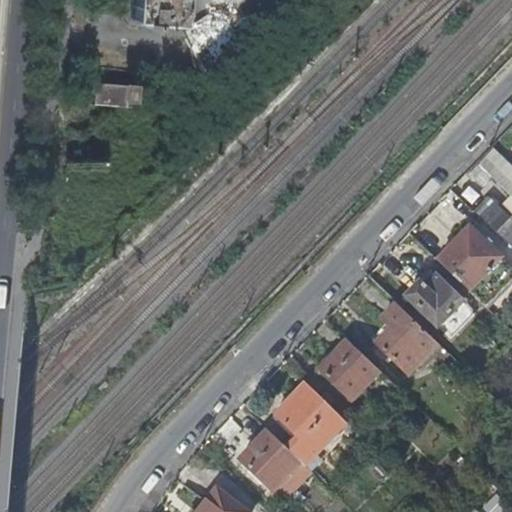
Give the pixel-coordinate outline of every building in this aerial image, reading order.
[(132,0),(130,17),(141,18),(141,23),(153,24),(154,19),(179,21),(181,0),(132,0)] [(109,103),(136,105),(137,85),(96,81),(94,102),(109,103)] [(473,209),(511,249),(511,164),(495,147),(455,186),(468,199),(486,182),(511,208),(511,218),(488,194),(473,209)] [(447,251),(438,260),(470,290),(503,257),(471,226),(460,237),(456,237),(447,246),(447,251)] [(426,287),(421,282),(408,297),(451,339),(474,316),(473,309),(438,275),(426,287)] [(440,344),(398,303),(383,319),(393,328),(378,344),(410,375),(440,344)] [(494,313),(484,304),(477,311),(487,320),(494,313)] [(354,402),(382,372),(350,341),(321,370),(354,402)] [(303,439),(334,409),(308,384),(277,414),(303,439)] [(274,491),(303,462),(270,430),(242,459),(274,491)] [(246,511),(218,490),(200,511),(246,511)]
